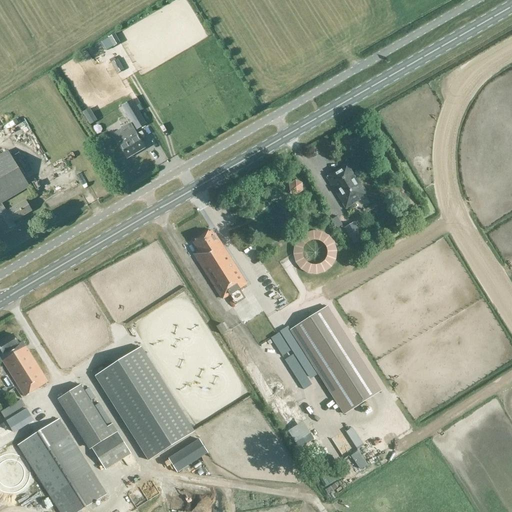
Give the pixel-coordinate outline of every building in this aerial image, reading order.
[(109,39),(114,47),(120,43),(115,35),(109,39)] [(111,64),(117,74),(124,70),(118,60),(111,64)] [(131,101),(121,107),(131,123),(113,134),(119,145),(127,159),(145,148),(135,131),(146,125),(131,101)] [(97,121),(90,109),(82,113),(90,126),(97,121)] [(74,178),(83,174),(71,150),(61,155),(67,169),(55,175),(57,179),(48,183),(54,197),(77,185),(74,178)] [(14,226),(13,223),(32,211),(25,200),(7,212),(1,203),(29,186),(8,151),(0,155),(0,224),(4,232),(14,226)] [(355,178),(347,165),(326,178),(345,209),(367,196),(356,177),(355,178)] [(291,192),(297,195),(302,191),(301,184),(295,181),(290,185),(291,192)] [(363,239),(354,223),(345,228),(355,244),(363,239)] [(287,259),(323,276),(339,242),(303,225),(287,259)] [(214,235),(212,231),(193,243),(198,252),(193,255),(222,299),(247,284),(215,234),(214,235)] [(265,292),(269,290),(272,296),(279,293),(271,277),(260,282),(265,292)] [(278,334),(253,296),(235,307),(259,346),(278,334)] [(336,303),(299,325),(352,411),(389,389),(336,303)] [(221,335),(226,331),(222,324),(216,327),(221,335)] [(0,339),(11,333),(8,327),(0,331),(0,339)] [(19,345),(13,334),(0,342),(0,350),(3,355),(0,356),(0,359),(24,397),(48,382),(23,342),(19,345)] [(95,377),(102,388),(148,461),(194,432),(141,348),(95,377)] [(262,374),(268,389),(282,384),(276,369),(262,374)] [(106,428),(105,426),(79,386),(57,400),(82,440),(83,440),(88,448),(116,430),(112,424),(106,428)] [(280,398),(273,403),(290,429),(297,425),(301,432),(309,427),(287,393),(280,398)] [(23,407),(26,412),(33,408),(30,403),(23,407)] [(79,511),(106,495),(92,473),(58,419),(17,446),(59,511),(79,511)] [(117,433),(116,433),(91,449),(105,470),(131,455),(117,433)] [(0,453),(0,467),(23,511),(36,511),(4,451),(0,453)] [(187,458),(190,464),(200,457),(196,451),(187,458)] [(326,469),(317,476),(325,484),(333,477),(326,469)]
